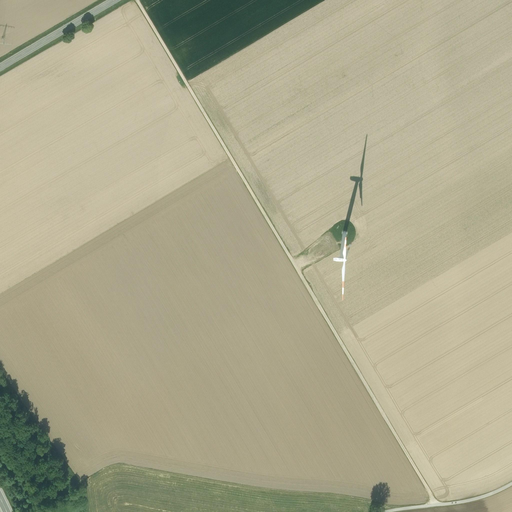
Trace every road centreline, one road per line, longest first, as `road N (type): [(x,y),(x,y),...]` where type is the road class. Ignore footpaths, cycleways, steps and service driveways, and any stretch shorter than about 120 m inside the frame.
road 1 (track): [(436,505),(136,0)]
road 2 (track): [(388,510),(343,496),(113,463),(34,511)]
road 3 (secondary): [(0,67),(114,0)]
